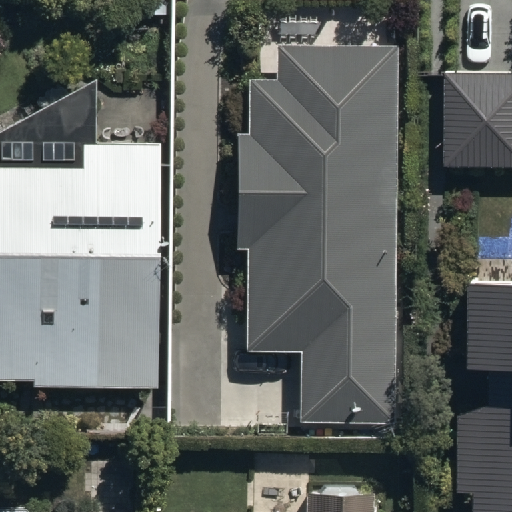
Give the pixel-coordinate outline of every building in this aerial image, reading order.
[(393,418),(395,41),(276,41),(276,74),(247,74),(247,129),(235,128),(235,245),(246,245),(246,346),(299,347),(299,418),(393,418)] [(511,73),(444,74),(444,167),(511,167),(511,73)] [(0,124),(0,373),(30,374),(30,380),(155,381),(156,112),(91,112),(91,75),(0,124)] [(475,484),(474,511),(511,511),(511,285),(467,285),(466,372),(489,372),(489,408),(459,408),(458,483),(475,484)] [(370,511),(370,486),(305,486),(304,511),(92,511),(92,504),(0,503),(0,511),(370,511)]
